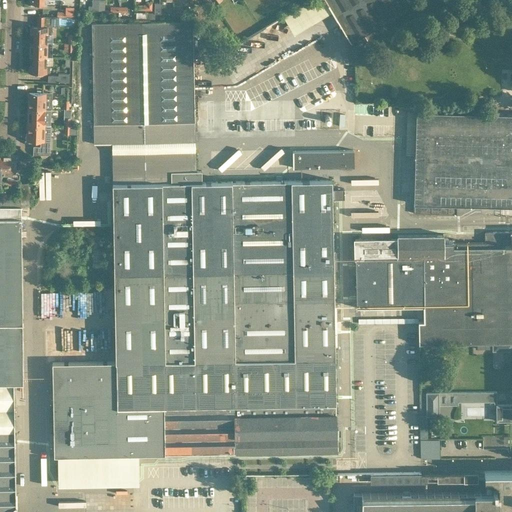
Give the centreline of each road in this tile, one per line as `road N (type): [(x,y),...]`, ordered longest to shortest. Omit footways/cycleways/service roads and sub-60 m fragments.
road 1 (unknown): [(404,462),(382,461),(371,447),(368,337),(387,328),(402,341)]
road 2 (unclassified): [(0,128),(9,110),(11,0)]
road 3 (unknown): [(402,341),(404,462)]
